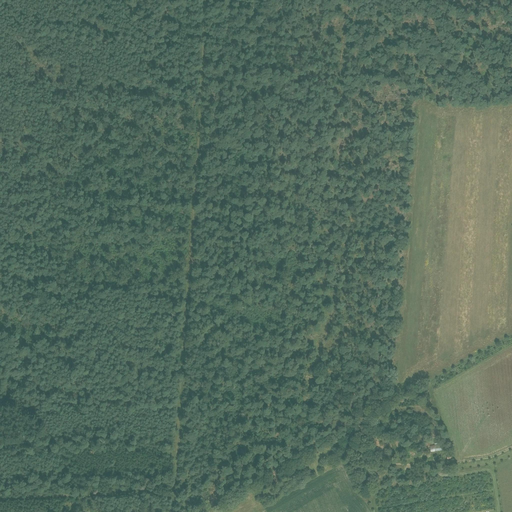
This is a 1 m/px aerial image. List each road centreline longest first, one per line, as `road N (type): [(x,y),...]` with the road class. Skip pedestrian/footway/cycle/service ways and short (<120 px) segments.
road 1 (track): [(204,0),(172,495)]
road 2 (track): [(511,331),(428,380),(432,397),(420,408),(371,414),(203,511)]
road 3 (track): [(172,495),(0,498)]
